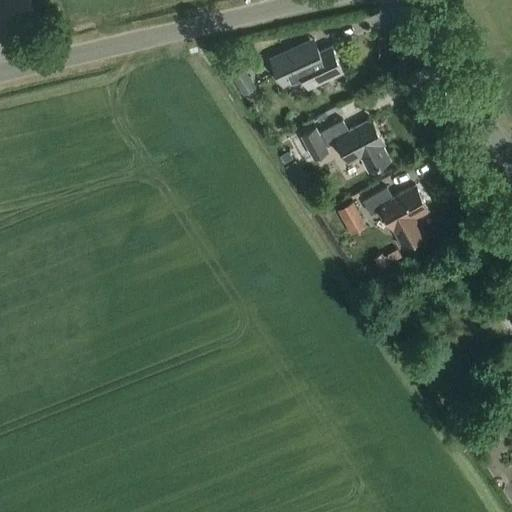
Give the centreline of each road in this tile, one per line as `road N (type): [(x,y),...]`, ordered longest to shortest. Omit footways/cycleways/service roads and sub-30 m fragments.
road 1 (unclassified): [(0,74),(329,0)]
road 2 (tertiary): [(511,154),(447,57),(423,0)]
